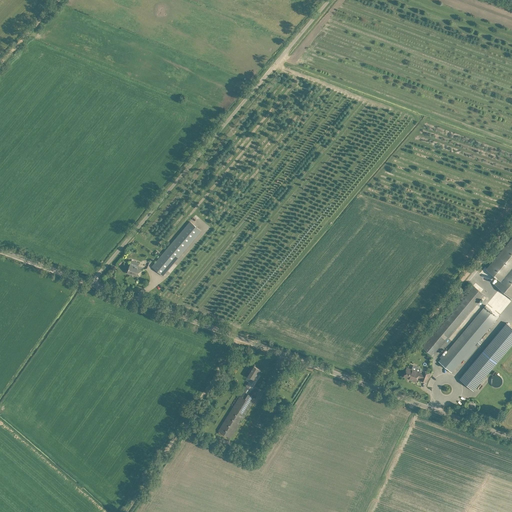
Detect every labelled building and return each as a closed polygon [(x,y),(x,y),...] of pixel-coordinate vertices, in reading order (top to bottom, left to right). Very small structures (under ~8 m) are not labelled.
[(163,275),(166,272),(201,231),(190,222),(152,266),(163,275)] [(511,237),(486,269),(497,279),(494,284),(511,299),(511,237)] [(130,264),(127,273),(132,274),(139,276),(142,268),(130,264)] [(484,295),(473,285),(422,347),(433,356),(476,305),(484,295)] [(439,361),(452,372),(499,316),(486,305),(439,361)] [(473,390),(511,344),(511,327),(507,323),(460,379),(473,390)] [(259,374),(261,370),(253,365),(250,368),(252,369),(248,375),(252,378),(249,382),(219,430),(231,438),(253,402),(255,398),(249,393),(246,392),(249,388),(251,390),(254,385),(257,381),(255,380),(259,374)] [(419,373),(420,372),(407,367),(404,376),(411,379),(410,379),(416,381),(418,377),(421,378),(420,380),(427,382),(430,374),(423,371),(422,374),(419,373)] [(490,377),(493,387),(503,384),(500,374),(490,377)]
